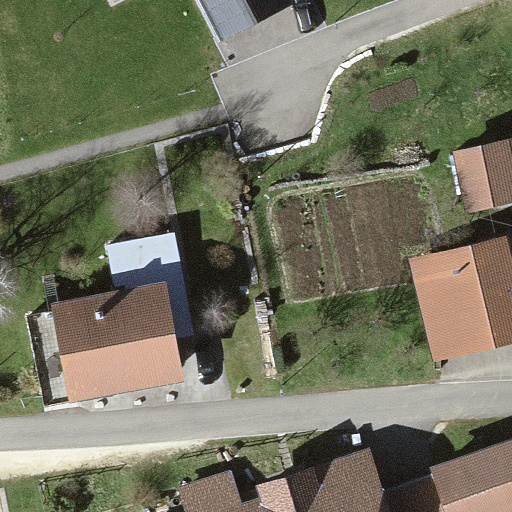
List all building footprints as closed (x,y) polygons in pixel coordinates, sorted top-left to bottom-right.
[(295,0),(110,0),(114,5),(123,0),(195,0),(218,43),(297,2),(295,0)] [(511,158),(452,177),(468,230),(511,215),(511,158)] [(511,340),(504,269),(411,279),(420,367),(511,357),(511,340)] [(161,306),(51,326),(66,410),(176,390),(161,306)] [(511,511),(511,458),(428,489),(436,511),(511,511)] [(373,511),(363,476),(256,507),(257,511),(230,511),(225,495),(181,508),(182,511),(373,511)]
